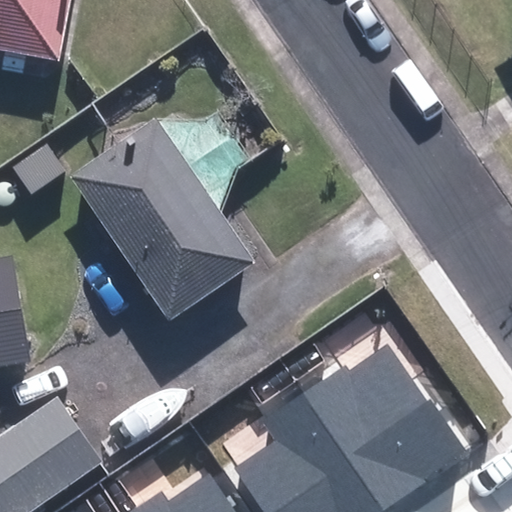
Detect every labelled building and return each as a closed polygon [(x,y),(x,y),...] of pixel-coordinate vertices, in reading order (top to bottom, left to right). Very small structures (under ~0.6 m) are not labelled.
[(0,0),(0,44),(71,57),(80,0),(0,0)] [(160,119),(80,177),(180,313),(260,256),(160,119)] [(22,253),(0,256),(0,361),(38,356),(22,253)] [(346,364),(305,392),(385,506),(463,451),(388,346),(351,372),(346,364)] [(32,511),(113,456),(68,391),(0,437),(0,511),(32,511)] [(376,511),(385,506),(305,392),(265,420),(278,439),(238,467),(269,511),(376,511)] [(163,488),(128,511),(238,511),(211,473),(172,500),(163,488)]
